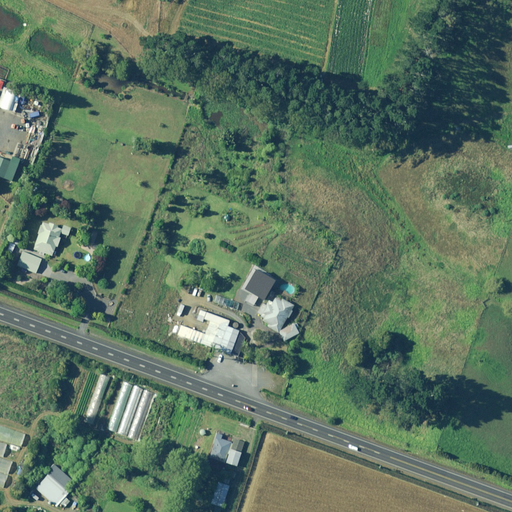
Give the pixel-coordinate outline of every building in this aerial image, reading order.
[(14,95),(2,92),(0,97),(12,101),(14,95)] [(10,162),(0,157),(0,176),(4,178),(10,162)] [(43,222),(42,225),(40,224),(37,234),(38,235),(33,249),(52,255),(55,246),(57,246),(62,233),(68,235),(70,228),(63,225),(62,229),(58,227),(59,225),(48,222),(47,223),(43,222)] [(41,259),(23,252),(17,265),(36,273),(41,259)] [(240,304),(216,296),(214,302),(238,310),(240,304)] [(281,301),(276,298),(273,303),(269,300),(266,305),(263,303),(257,312),(264,317),(262,320),(268,324),(267,326),(280,334),(284,341),(299,333),(294,323),(291,325),(288,318),(295,306),(282,298),(281,301)] [(230,320),(200,309),(197,319),(203,321),(204,319),(210,321),(205,334),(181,325),(177,335),(238,357),(245,338),(239,331),(228,326),(230,320)] [(101,373),(83,422),(93,426),(111,377),(101,373)] [(116,434),(133,386),(123,382),(107,430),(116,434)] [(133,386),(116,434),(127,437),(143,389),(133,386)] [(143,389),(127,437),(138,441),(154,393),(143,389)] [(154,393),(138,441),(149,445),(166,397),(154,393)] [(166,397),(149,445),(159,448),(175,400),(166,397)] [(175,400),(159,448),(169,452),(186,404),(175,400)] [(186,404),(169,452),(179,455),(196,407),(186,404)] [(196,407),(179,455),(190,459),(206,411),(196,407)] [(216,433),(209,458),(208,457),(205,466),(217,470),(220,461),(223,462),(227,449),(229,449),(232,438),(222,435),(216,433)] [(245,441),(234,438),(226,463),(237,466),(245,441)] [(65,488),(72,480),(54,464),(46,473),(48,474),(48,475),(36,488),(57,506),(69,492),(65,488)] [(229,486),(218,482),(211,504),(222,508),(229,486)] [(39,495),(31,491),(28,496),(35,501),(39,495)]
